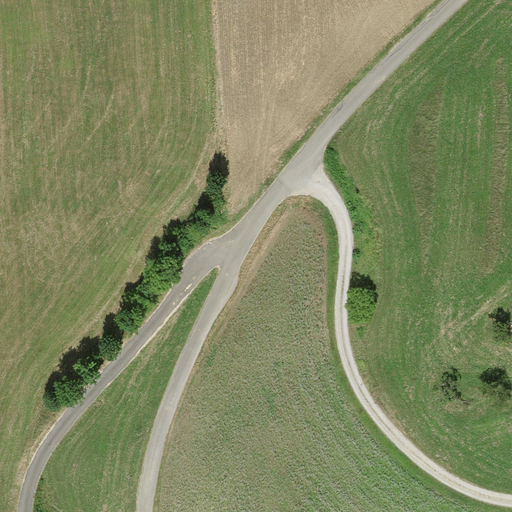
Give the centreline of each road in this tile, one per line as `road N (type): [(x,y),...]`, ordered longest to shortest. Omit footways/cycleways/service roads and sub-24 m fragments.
road 1 (track): [(138,511),(170,381),(232,249),(455,0)]
road 2 (track): [(296,170),(329,199),(341,224),(336,328),(346,369),(371,412),(439,481),(511,500)]
road 3 (track): [(21,511),(50,435),(196,264),(232,249)]
